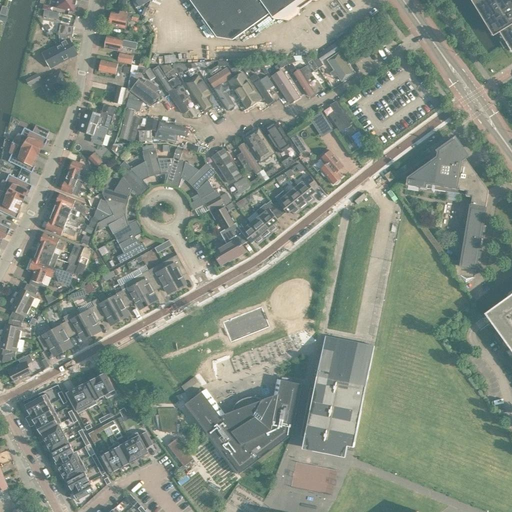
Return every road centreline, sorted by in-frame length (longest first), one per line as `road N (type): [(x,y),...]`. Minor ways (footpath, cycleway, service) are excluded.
road 1 (residential): [(168,102),(177,119),(222,128),(293,110),(327,98),(426,32)]
road 2 (residential): [(0,272),(75,107),(96,0)]
road 3 (residential): [(0,399),(205,289)]
road 4 (residential): [(205,289),(379,163)]
road 5 (secondary): [(511,151),(426,32)]
road 6 (residential): [(59,511),(0,405)]
road 7 (residential): [(88,511),(113,488),(148,473),(176,511)]
